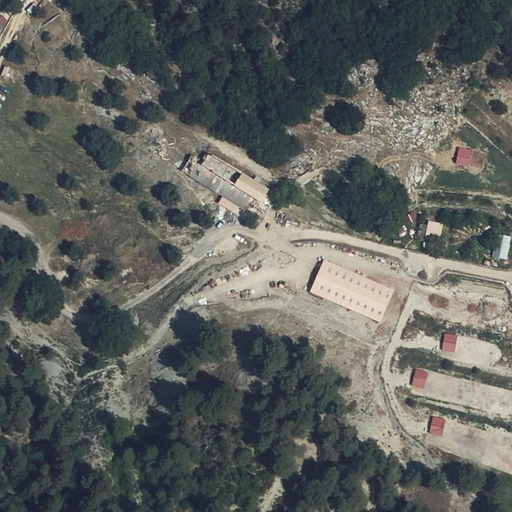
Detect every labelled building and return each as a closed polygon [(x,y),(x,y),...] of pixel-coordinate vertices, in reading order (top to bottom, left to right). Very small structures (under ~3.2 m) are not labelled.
[(160,131),(153,133),(160,156),(167,155),(160,131)] [(477,169),(486,154),(474,147),(465,162),(477,169)] [(257,180),(212,153),(207,164),(205,168),(238,187),(259,200),(257,203),(264,208),(272,195),(276,197),(279,193),(263,183),(266,177),(261,174),(257,180)] [(205,168),(207,164),(193,156),(187,168),(201,176),(205,168)] [(235,194),(238,187),(205,168),(201,176),(235,194)] [(269,209),(276,197),(272,195),(264,208),(266,209),(267,207),(269,209)] [(424,244),(439,247),(444,222),(429,219),(424,244)] [(425,239),(427,224),(421,223),(419,238),(425,239)] [(507,258),(511,237),(497,234),(493,255),(507,258)] [(394,289),(325,260),(312,291),(381,320),(394,289)] [(425,329),(422,344),(434,346),(436,331),(425,329)] [(414,369),(410,384),(420,387),(425,372),(414,369)] [(445,421),(441,436),(452,438),(456,424),(445,421)]
